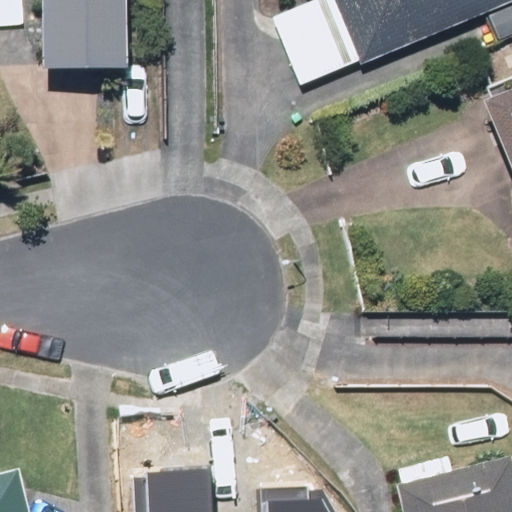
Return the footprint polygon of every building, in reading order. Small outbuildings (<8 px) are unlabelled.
[(118,0),(30,0),(28,69),(116,71),(118,0)] [(511,0),(313,0),(262,21),(292,93),(511,0)] [(511,76),(468,95),(511,198),(511,76)] [(511,511),(511,465),(511,459),(445,475),(442,462),(397,473),(406,511),(511,511)] [(27,511),(17,473),(0,477),(0,511),(27,511)]
